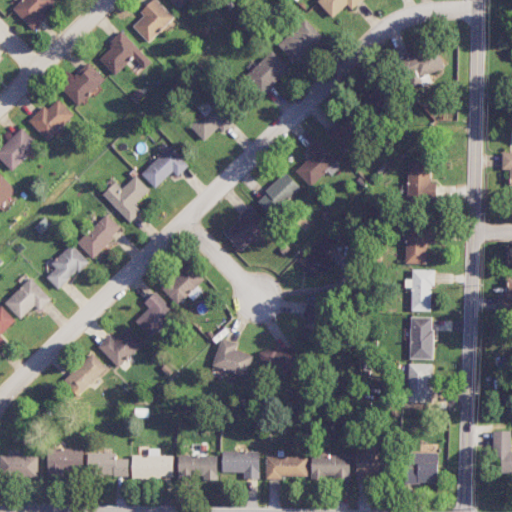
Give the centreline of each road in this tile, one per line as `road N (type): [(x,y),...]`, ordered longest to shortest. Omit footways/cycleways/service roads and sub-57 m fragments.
road 1 (residential): [(477,9),(416,11),(383,29),(0,399)]
road 2 (residential): [(477,0),(464,511)]
road 3 (residential): [(106,0),(0,104)]
road 4 (residential): [(184,220),(274,315)]
